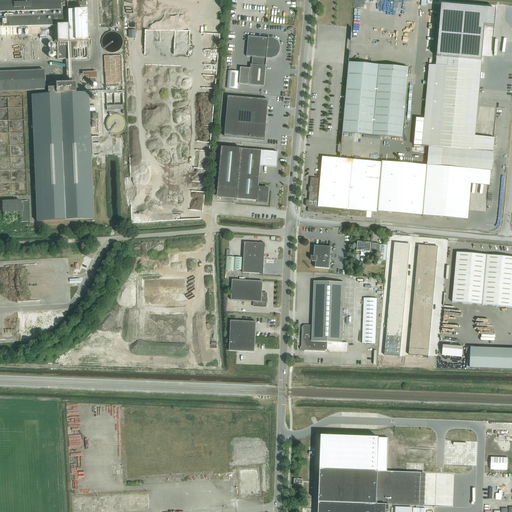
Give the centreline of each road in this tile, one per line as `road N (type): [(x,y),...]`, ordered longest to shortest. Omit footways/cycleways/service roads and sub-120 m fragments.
road 1 (track): [(511,388),(282,379)]
road 2 (secondary): [(289,219),(308,0)]
road 3 (unclassified): [(289,219),(504,238)]
road 4 (secondary): [(284,315),(277,511)]
road 5 (unknown): [(224,511),(219,484),(84,485),(74,470)]
road 6 (unclassified): [(109,238),(223,228),(288,233)]
